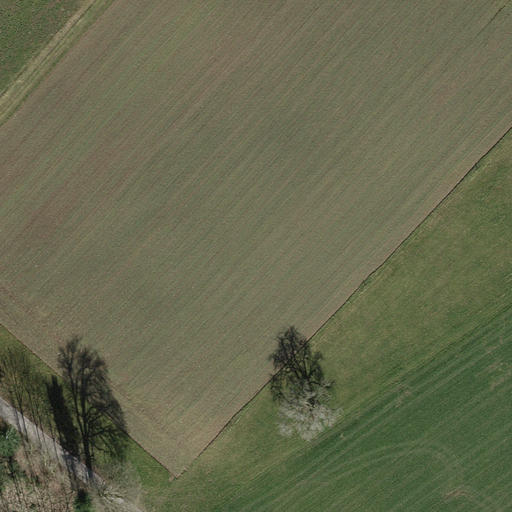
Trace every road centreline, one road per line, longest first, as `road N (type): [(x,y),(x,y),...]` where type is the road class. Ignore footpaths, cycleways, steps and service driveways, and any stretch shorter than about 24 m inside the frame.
road 1 (unclassified): [(0,404),(131,511)]
road 2 (track): [(109,0),(0,119)]
